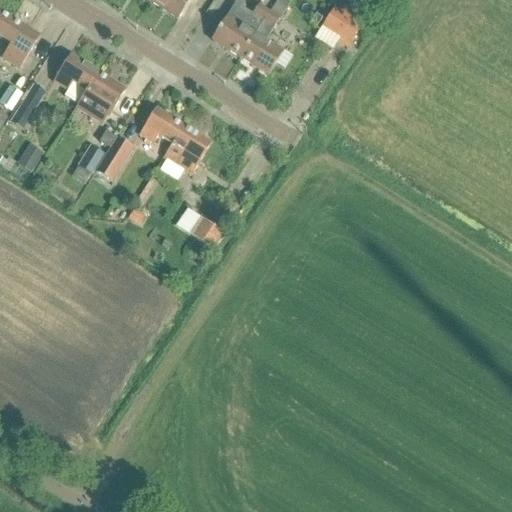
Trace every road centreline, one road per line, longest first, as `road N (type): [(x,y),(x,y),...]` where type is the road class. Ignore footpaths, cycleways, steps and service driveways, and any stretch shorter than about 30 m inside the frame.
road 1 (track): [(511,278),(314,154),(76,500)]
road 2 (unclassified): [(294,143),(57,0)]
